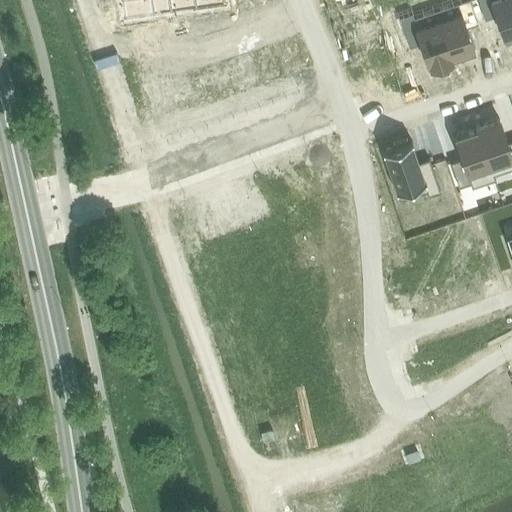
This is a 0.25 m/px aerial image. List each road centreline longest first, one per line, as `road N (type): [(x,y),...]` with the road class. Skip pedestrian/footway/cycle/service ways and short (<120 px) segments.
road 1 (secondary): [(83,511),(41,265),(0,86)]
road 2 (residential): [(353,133),(367,215),(373,343)]
road 3 (residential): [(373,343),(382,385),(397,409),(415,411),(511,353)]
road 4 (residential): [(353,133),(511,70)]
road 5 (residential): [(373,343),(511,297)]
road 6 (residential): [(304,0),(353,133)]
